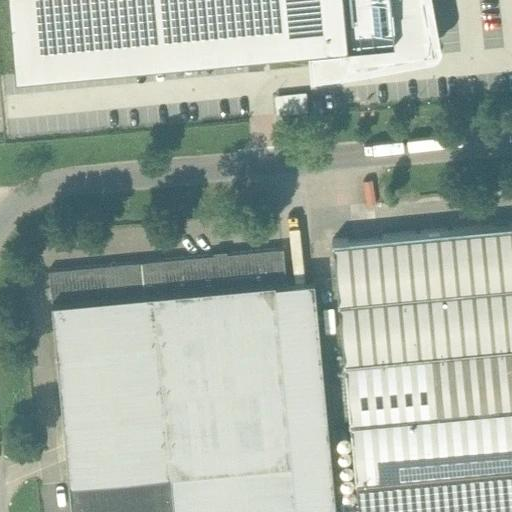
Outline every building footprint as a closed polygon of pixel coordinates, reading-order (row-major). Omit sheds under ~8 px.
[(8,0),(15,69),(342,38),(346,62),(429,47),(433,41),(425,0),(8,0)] [(511,222),(332,240),(343,361),(511,344),(511,222)] [(335,511),(313,279),(286,281),(283,248),(226,253),(226,250),(214,251),(214,254),(48,269),(51,300),(70,511),(335,511)] [(511,344),(343,361),(349,422),(511,406),(511,344)] [(511,511),(511,406),(349,422),(357,511),(511,511)]
